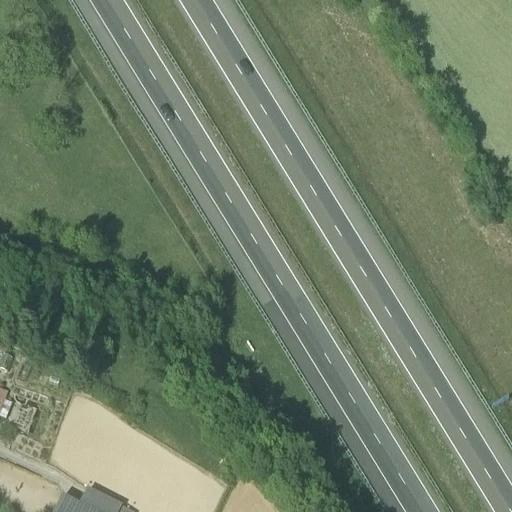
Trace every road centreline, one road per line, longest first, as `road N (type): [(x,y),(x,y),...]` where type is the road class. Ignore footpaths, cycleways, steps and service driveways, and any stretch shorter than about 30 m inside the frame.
road 1 (motorway): [(102,0),(419,511)]
road 2 (motorway): [(511,499),(205,0)]
